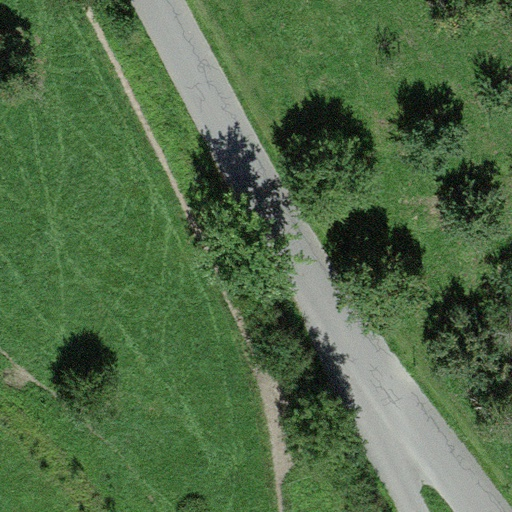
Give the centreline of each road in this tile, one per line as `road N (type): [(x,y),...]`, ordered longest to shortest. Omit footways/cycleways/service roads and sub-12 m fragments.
road 1 (unclassified): [(481,511),(386,388),(163,0)]
road 2 (track): [(386,388),(399,476),(420,511)]
